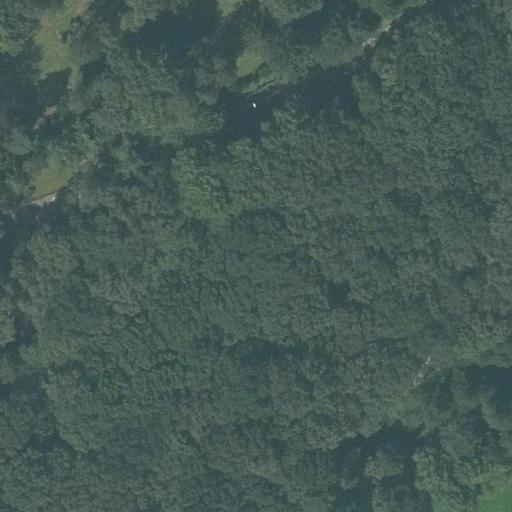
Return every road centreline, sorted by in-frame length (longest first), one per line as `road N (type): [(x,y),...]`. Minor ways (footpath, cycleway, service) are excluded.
road 1 (residential): [(70,209),(343,62)]
road 2 (unclassified): [(343,62),(128,266)]
road 3 (track): [(511,380),(452,403),(262,511)]
road 4 (unclassified): [(128,266),(50,370),(0,418)]
road 5 (track): [(50,370),(180,511)]
